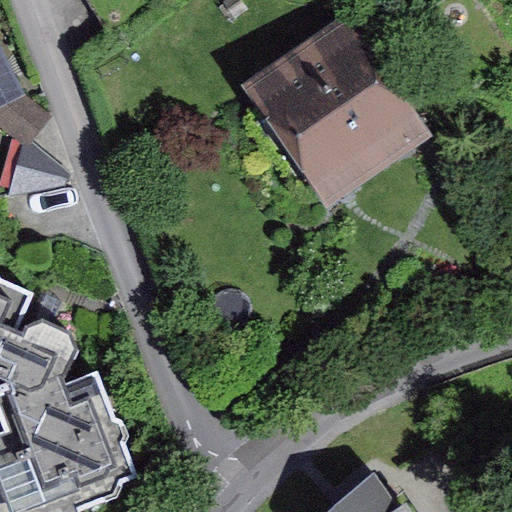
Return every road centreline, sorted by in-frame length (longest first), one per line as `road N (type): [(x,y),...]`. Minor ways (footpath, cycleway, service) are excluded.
road 1 (residential): [(32,0),(227,493)]
road 2 (residential): [(227,493),(351,404),(511,333)]
